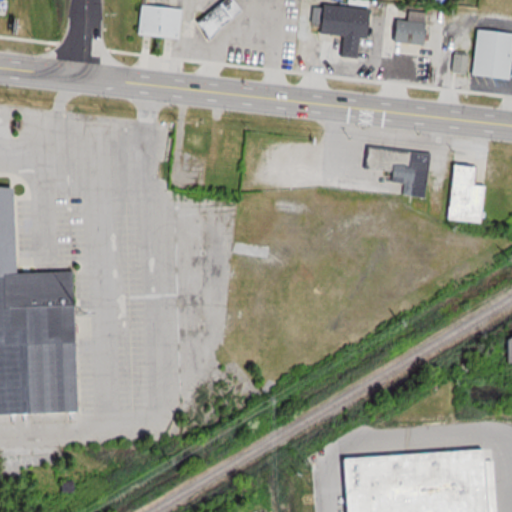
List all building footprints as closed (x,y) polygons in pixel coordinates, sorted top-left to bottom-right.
[(225,0),(200,22),(215,39),(247,11),(237,0),(225,0)] [(182,39),(184,9),(144,6),(142,35),(182,39)] [(374,10),(329,6),(326,34),(346,36),(344,56),(361,58),(363,38),(372,39),(374,10)] [(429,44),(430,12),(410,12),(409,21),(396,21),(395,43),(429,44)] [(476,77),(511,79),(511,32),(479,30),(476,77)] [(471,55),(457,55),(456,73),(471,73),(471,55)] [(425,154),(364,147),(361,170),(387,173),(385,192),(421,196),(425,154)] [(442,219),(481,222),(484,186),(470,184),(471,166),(447,164),(442,219)] [(0,184),(0,413),(82,411),(79,269),(21,271),(19,184),(0,184)] [(344,511),(341,457),(484,448),(488,511),(344,511)]
